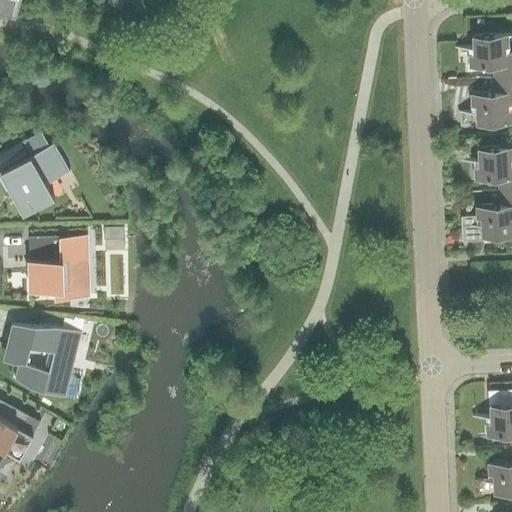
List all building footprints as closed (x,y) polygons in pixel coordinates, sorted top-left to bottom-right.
[(494,64),(494,77),(511,76),(511,50),(510,51),(509,33),(473,35),(474,45),(469,46),(470,65),(494,64)] [(511,76),(494,77),(495,91),(471,92),(472,111),(477,111),(477,122),(511,120),(511,76)] [(55,141),(49,144),(42,131),(24,141),(31,154),(0,172),(0,177),(7,190),(14,186),(28,211),(56,195),(48,182),(71,169),(55,141)] [(23,143),(12,150),(17,158),(28,152),(23,143)] [(499,176),(500,190),(511,189),(511,145),(478,147),(479,158),(474,158),(475,177),(499,176)] [(511,189),(500,190),(500,204),(476,205),(477,214),(462,215),(463,239),(484,238),(484,234),(511,232),(511,189)] [(75,234),(30,235),(30,236),(34,236),(35,257),(30,258),(31,289),(56,288),(56,296),(69,296),(89,295),(88,257),(88,256),(76,256),(75,234)] [(82,330),(57,324),(12,320),(3,357),(27,359),(31,343),(49,348),(44,368),(19,361),(15,378),(31,387),(66,396),(66,394),(60,393),(65,374),(70,375),(81,331),(82,331),(82,330)] [(77,368),(75,394),(83,395),(85,369),(77,368)] [(511,388),(491,389),(490,389),(491,413),(486,413),(487,433),(511,431),(511,445),(511,388)] [(41,420),(30,414),(0,397),(0,444),(21,456),(41,420)] [(511,445),(511,453),(511,458),(488,460),(489,479),(494,479),(494,490),(511,488),(511,445)]
